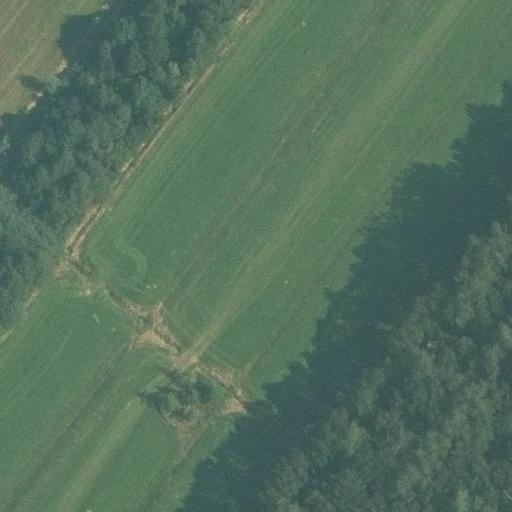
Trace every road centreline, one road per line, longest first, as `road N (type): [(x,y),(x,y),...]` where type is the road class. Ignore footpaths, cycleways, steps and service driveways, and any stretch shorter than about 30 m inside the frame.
road 1 (track): [(462,0),(196,350),(141,398),(67,511)]
road 2 (track): [(0,183),(138,0)]
